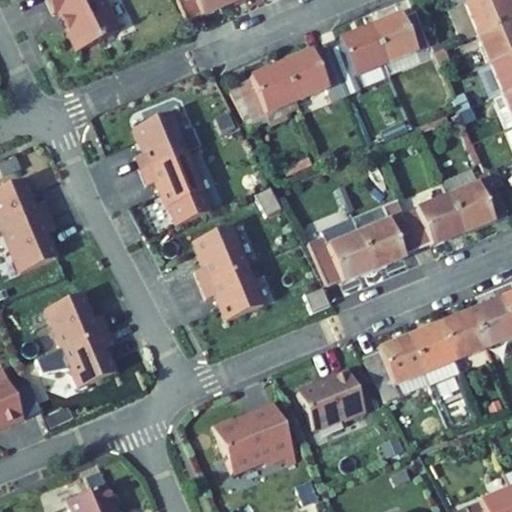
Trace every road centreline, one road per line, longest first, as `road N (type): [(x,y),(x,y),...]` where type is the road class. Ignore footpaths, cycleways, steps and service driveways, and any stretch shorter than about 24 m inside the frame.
road 1 (residential): [(48,118),(186,392)]
road 2 (residential): [(333,330),(511,254)]
road 3 (residential): [(192,61),(340,0)]
road 4 (residential): [(333,330),(186,392)]
road 5 (residential): [(192,61),(48,118)]
road 6 (residential): [(135,413),(0,470)]
